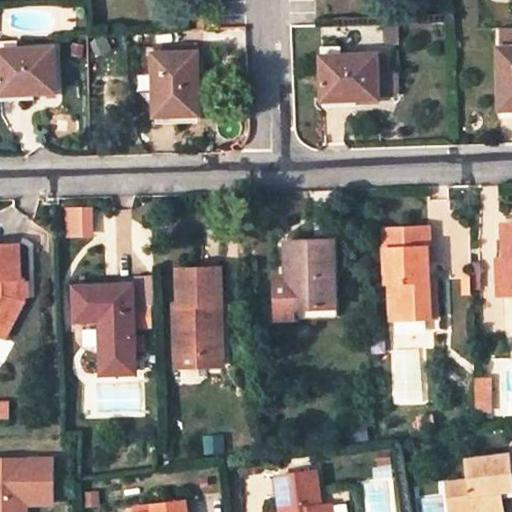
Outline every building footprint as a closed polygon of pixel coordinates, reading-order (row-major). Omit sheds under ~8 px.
[(498,39),(511,38),(511,26),(498,28),(498,39)] [(511,38),(498,39),(501,103),(511,102),(511,38)] [(56,92),(54,48),(0,50),(0,93),(0,95),(56,92)] [(172,52),(172,59),(153,60),(154,109),(174,108),(174,114),(198,113),(197,51),(172,52)] [(322,56),(324,99),(381,98),(381,95),(380,71),(387,71),(387,53),(322,56)] [(380,71),(381,95),(398,94),(397,70),(387,71),(380,71)] [(66,205),(67,236),(96,235),(95,205),(66,205)] [(430,230),(388,230),(389,283),(392,283),(393,321),(433,320),(432,282),(430,230)] [(0,327),(8,331),(29,291),(28,268),(23,268),(23,235),(0,235),(0,327)] [(292,241),(292,277),(292,308),(340,308),(339,240),(292,241)] [(511,293),(511,262),(511,258),(508,258),(500,259),(501,294),(511,293)] [(220,267),(179,267),(180,301),(175,301),(177,368),(221,367),(220,313),(216,313),(216,302),(220,302),(220,267)] [(292,308),(292,277),(272,277),(272,314),(341,313),(340,308),(292,308)] [(76,286),(76,314),(102,313),(102,320),(103,353),(103,374),(138,373),(137,352),(135,285),(76,286)] [(77,321),(102,320),(102,313),(76,314),(77,321)] [(491,410),(491,378),(476,378),(477,410),(491,410)] [(10,401),(0,401),(0,415),(10,415),(10,401)] [(391,449),(378,451),(379,464),(392,463),(391,449)] [(0,511),(15,511),(15,497),(55,498),(56,459),(0,458),(0,511)] [(447,484),(451,511),(502,511),(500,492),(511,490),(511,483),(509,459),(468,463),(470,481),(447,484)] [(327,511),(327,506),(320,507),(315,471),(276,476),(281,511),(290,511),(327,511)] [(184,511),(183,499),(150,502),(151,511),(139,511),(184,511)]
